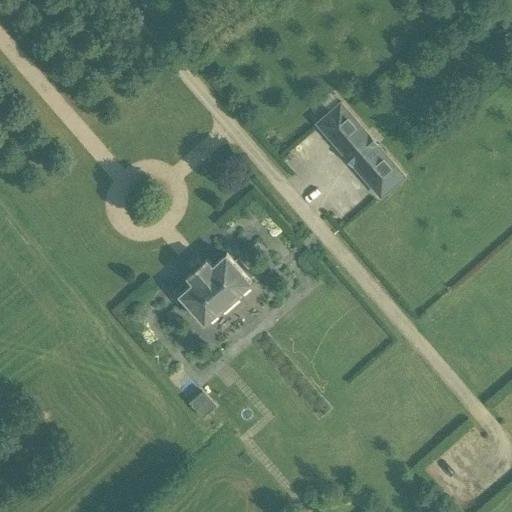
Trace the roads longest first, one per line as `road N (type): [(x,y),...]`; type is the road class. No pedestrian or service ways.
road 1 (unknown): [(0,44),(127,184)]
road 2 (track): [(511,21),(380,132)]
